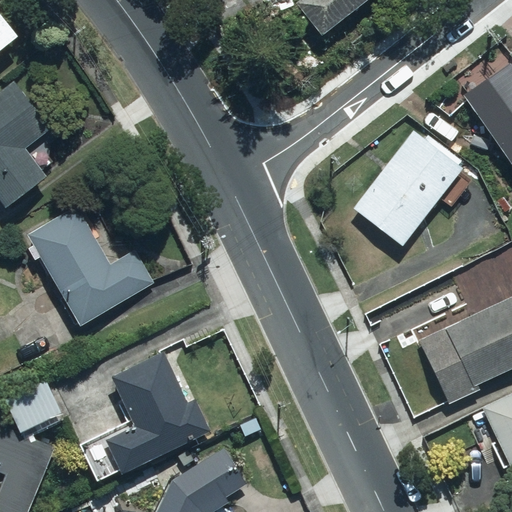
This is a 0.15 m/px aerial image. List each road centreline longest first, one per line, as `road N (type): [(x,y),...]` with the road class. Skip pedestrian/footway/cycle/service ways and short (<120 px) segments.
road 1 (primary): [(230,181),(385,511)]
road 2 (residential): [(477,0),(280,153),(230,181)]
road 3 (primary): [(117,0),(230,181)]
